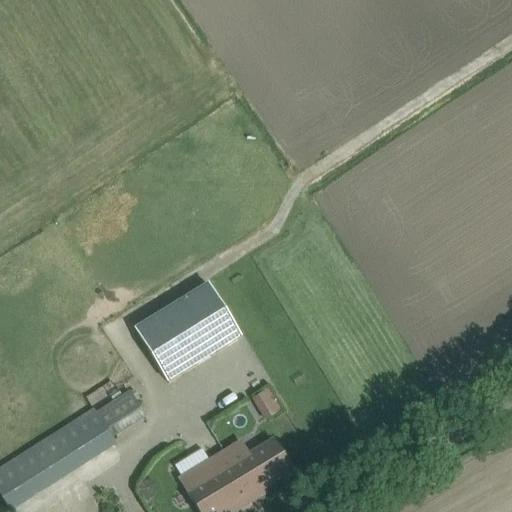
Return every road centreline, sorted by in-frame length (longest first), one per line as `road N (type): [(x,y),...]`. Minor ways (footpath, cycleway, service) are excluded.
road 1 (track): [(511,47),(303,189),(278,236),(115,334)]
road 2 (unclassified): [(337,511),(511,404)]
